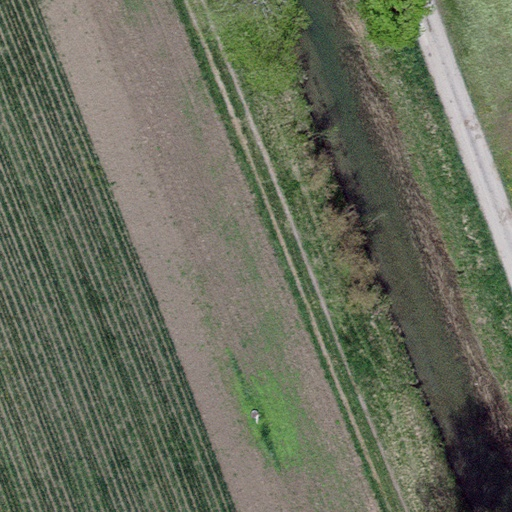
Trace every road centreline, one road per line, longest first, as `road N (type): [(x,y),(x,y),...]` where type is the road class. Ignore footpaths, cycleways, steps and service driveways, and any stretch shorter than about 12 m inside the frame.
road 1 (track): [(407,511),(201,0)]
road 2 (track): [(511,241),(419,0)]
